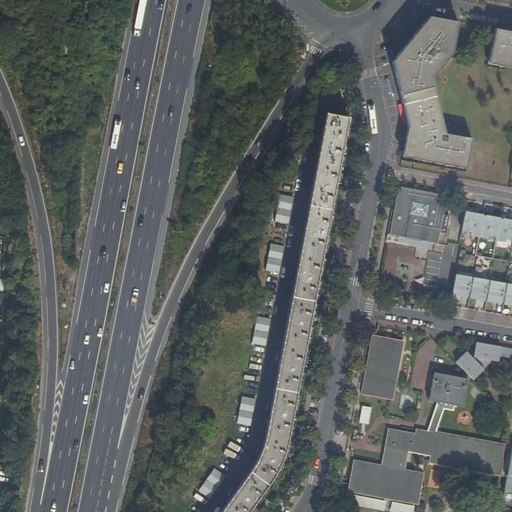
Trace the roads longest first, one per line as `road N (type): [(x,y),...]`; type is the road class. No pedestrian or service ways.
road 1 (motorway): [(151,0),(56,480)]
road 2 (motorway): [(102,451),(128,421),(176,287),(331,27)]
road 3 (motorway): [(102,451),(190,0)]
road 4 (motorway): [(0,89),(45,255),(52,374),(46,425),(56,480)]
road 5 (residential): [(351,305),(317,481),(300,511)]
road 6 (residential): [(351,305),(511,333)]
road 7 (residential): [(361,29),(380,122),(374,168)]
road 8 (residential): [(511,196),(374,168)]
road 9 (residential): [(374,168),(351,305)]
